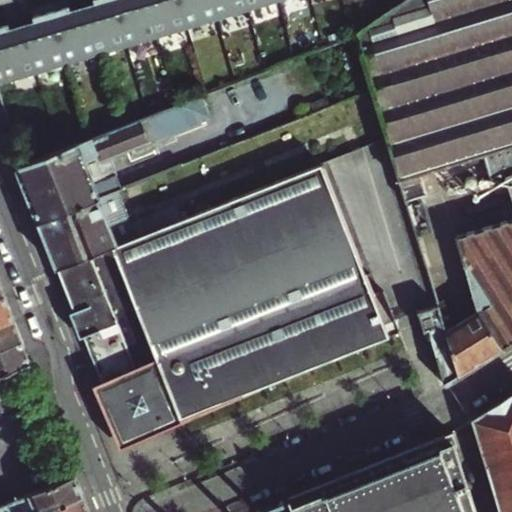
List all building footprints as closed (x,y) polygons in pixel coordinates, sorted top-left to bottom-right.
[(67,2),(42,9),(32,12),(33,16),(26,20),(9,25),(8,22),(0,24),(0,109),(7,107),(0,93),(0,74),(288,0),(92,0),(69,7),(67,2)] [(511,0),(410,0),(359,34),(377,89),(410,200),(430,195),(424,175),(487,158),(495,187),(511,182),(511,221),(459,236),(480,311),(449,331),(441,304),(420,310),(426,330),(433,327),(450,384),(511,344),(511,0)] [(203,95),(19,167),(40,220),(121,189),(124,188),(112,156),(149,142),(151,147),(155,145),(155,143),(156,143),(172,137),(172,136),(171,133),(212,118),(203,95)] [(0,118),(4,129),(14,125),(7,107),(0,109),(0,118)] [(372,284),(325,162),(199,211),(184,217),(177,219),(180,225),(166,231),(154,237),(131,247),(110,253),(107,247),(58,266),(76,309),(81,322),(88,319),(92,330),(85,333),(86,334),(104,380),(108,390),(127,382),(126,380),(372,284)] [(121,189),(40,220),(58,266),(107,247),(177,219),(184,217),(179,203),(134,221),(121,189)] [(199,211),(194,198),(179,203),(184,217),(199,211)] [(177,219),(107,247),(110,253),(131,247),(154,237),(166,231),(180,225),(177,219)] [(452,237),(428,239),(432,279),(450,277),(448,258),(454,257),(452,237)] [(260,385),(260,384),(402,329),(386,288),(375,292),(372,284),(126,380),(127,382),(108,390),(113,403),(127,443),(161,428),(260,385)] [(0,297),(0,326),(16,320),(5,295),(0,297)] [(71,311),(81,336),(86,334),(85,333),(81,322),(76,309),(71,311)] [(81,322),(85,333),(92,330),(88,319),(81,322)] [(16,320),(0,326),(0,348),(23,339),(16,320)] [(0,374),(32,361),(23,339),(0,348),(0,374)] [(113,403),(108,390),(104,380),(95,383),(122,445),(127,443),(113,403)] [(511,511),(511,398),(477,420),(505,511),(511,511)] [(471,511),(477,510),(453,434),(291,497),(296,511),(471,511)] [(0,511),(38,511),(84,495),(76,475),(52,484),(0,504),(0,511)] [(90,511),(84,495),(38,511),(90,511)]
